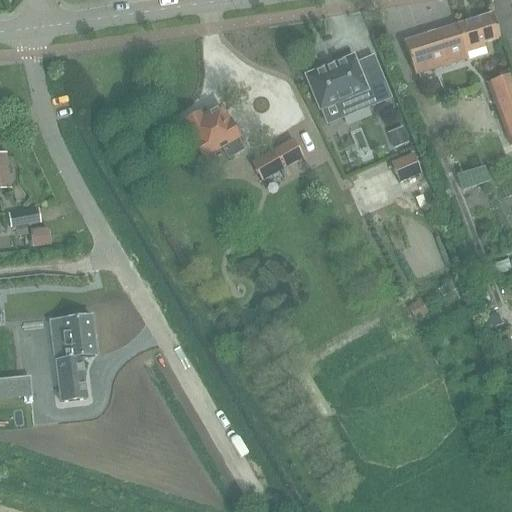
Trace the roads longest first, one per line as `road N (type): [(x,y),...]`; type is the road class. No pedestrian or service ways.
road 1 (residential): [(258,498),(54,148),(36,87),(35,28)]
road 2 (tertiary): [(231,0),(35,28)]
